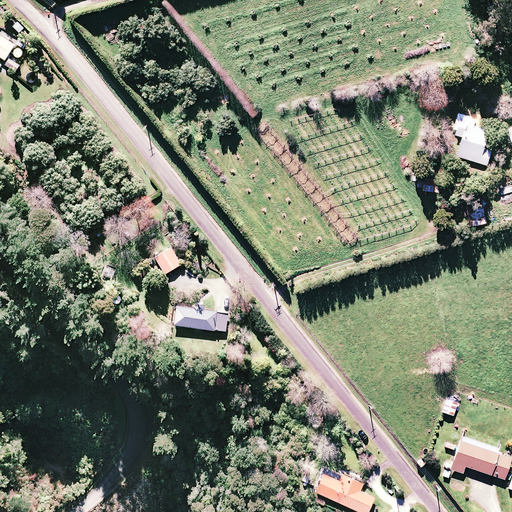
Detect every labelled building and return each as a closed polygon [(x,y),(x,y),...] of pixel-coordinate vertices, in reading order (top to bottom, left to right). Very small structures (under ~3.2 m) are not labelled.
[(0,36),(0,58),(6,62),(3,66),(12,71),(24,52),(0,36)] [(478,119),(459,113),(455,124),(457,131),(455,134),(463,137),(457,156),(481,163),(491,130),(475,125),(478,119)] [(487,223),(483,200),(466,202),(470,226),(487,223)] [(181,266),(171,249),(155,258),(164,275),(181,266)] [(214,329),(224,331),(226,317),(216,315),(217,312),(177,307),(174,326),(214,332),(214,329)] [(458,403),(446,399),(442,413),(454,417),(458,403)] [(511,459),(460,443),(451,470),(463,474),(465,468),(505,481),(511,459)] [(363,485),(324,467),(321,474),(323,475),(315,492),(357,511),(368,511),(375,498),(360,491),(363,485)]
